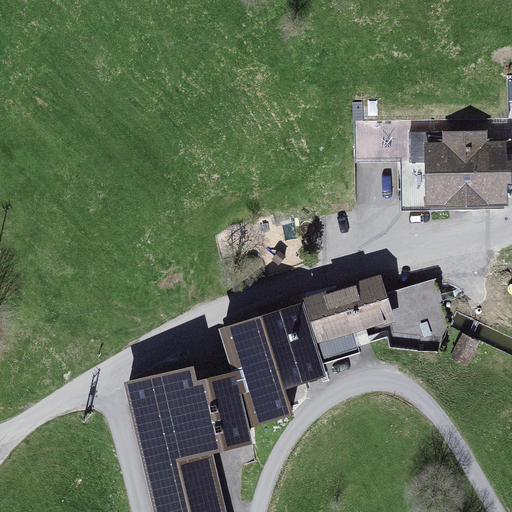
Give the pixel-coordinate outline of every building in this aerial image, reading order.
[(372,144),(410,143),(412,207),(504,204),(502,160),(511,159),(511,30),(368,36),(372,144)] [(378,283),(218,337),(251,431),(294,419),(288,389),(322,379),(315,348),(389,324),(378,283)] [(433,285),(387,299),(396,332),(443,319),(433,285)] [(464,335),(454,353),(468,360),(477,342),(464,335)] [(220,511),(192,380),(123,395),(148,511),(220,511)]
